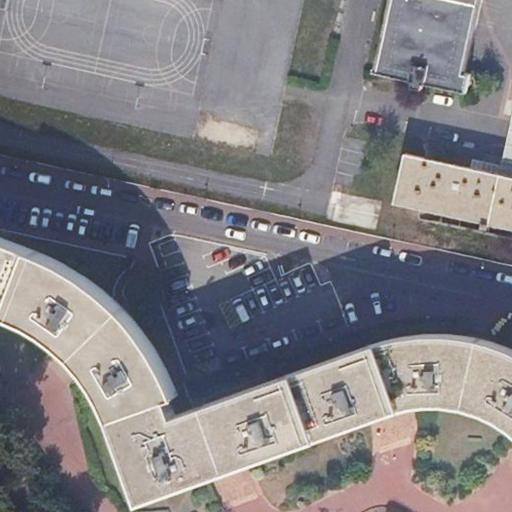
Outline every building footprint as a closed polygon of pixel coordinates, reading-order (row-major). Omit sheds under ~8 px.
[(387,0),(372,71),(411,80),(412,75),(419,77),(418,82),(464,92),(468,73),(461,71),(477,0),(387,0)] [(511,179),(477,172),(402,155),(391,204),(511,230),(511,179)] [(511,165),(480,158),(477,172),(511,179),(511,165)] [(0,307),(15,313),(25,318),(34,322),(46,330),(58,338),(71,349),(80,358),(90,371),(98,383),(105,395),(110,405),(113,414),(166,395),(172,393),(164,374),(158,362),(153,353),(145,340),(138,332),(131,322),(122,312),(113,304),(105,296),(98,290),(89,283),(79,276),(70,271),(57,264),(35,254),(0,240),(0,307)] [(393,336),(371,343),(174,415),(166,395),(113,414),(142,492),(377,409),(396,403),(409,399),(420,397),(431,396),(446,396),(458,397),(472,400),(483,404),(494,409),(507,417),(511,421),(511,346),(503,342),(495,340),(486,337),(472,334),(459,332),(445,331),(433,331),(420,332),(407,333),(393,336)]
